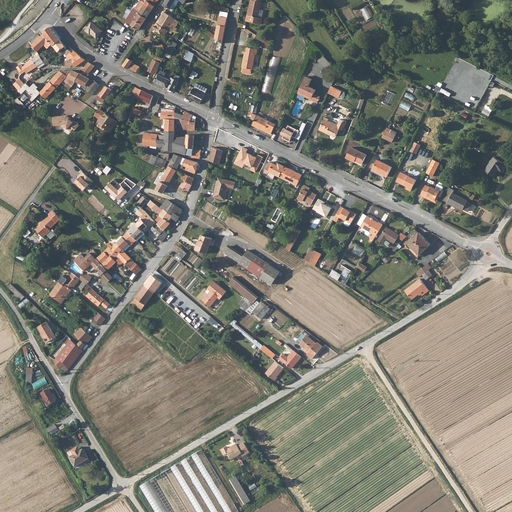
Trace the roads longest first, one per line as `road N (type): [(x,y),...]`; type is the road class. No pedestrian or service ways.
road 1 (unclassified): [(121,486),(365,345),(481,262)]
road 2 (unclassified): [(213,118),(179,227),(62,389)]
road 3 (tertiary): [(213,118),(478,250)]
road 4 (tertiary): [(47,13),(91,55),(213,118)]
road 5 (track): [(472,511),(365,345)]
road 6 (unclassified): [(237,0),(213,118)]
